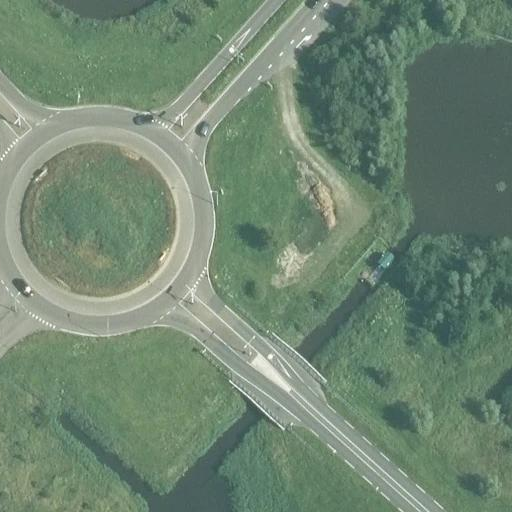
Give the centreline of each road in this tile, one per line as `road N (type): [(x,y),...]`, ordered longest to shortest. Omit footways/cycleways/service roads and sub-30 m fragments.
road 1 (tertiary): [(182,158),(321,0)]
road 2 (tertiary): [(276,0),(153,132)]
road 3 (secondary): [(164,299),(241,368),(305,406)]
road 4 (secondary): [(305,406),(260,346),(185,276)]
road 5 (secondary): [(422,511),(305,406)]
road 6 (secondary): [(46,309),(76,321),(113,322),(164,299)]
road 7 (secondary): [(185,276),(201,210),(182,158)]
